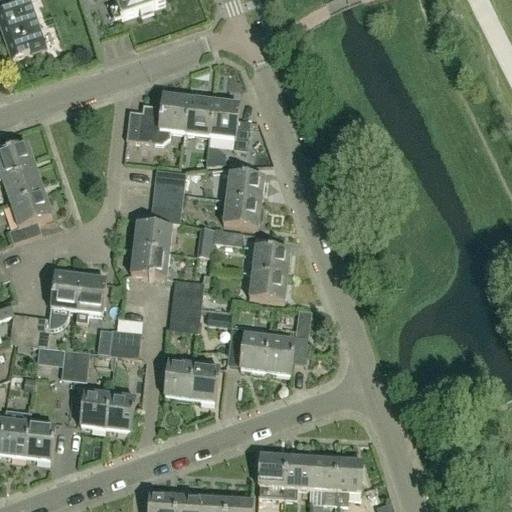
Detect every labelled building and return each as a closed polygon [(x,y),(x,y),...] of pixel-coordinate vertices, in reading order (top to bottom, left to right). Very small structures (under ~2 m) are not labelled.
[(46,54),(30,7),(11,14),(6,0),(0,0),(0,31),(1,31),(13,65),(31,58),(32,59),(46,54)] [(113,0),(121,23),(165,8),(162,0),(113,0)] [(185,138),(189,104),(164,101),(163,112),(145,110),(144,118),(131,116),(128,145),(158,148),(163,149),(170,143),(170,137),(185,138)] [(214,107),(189,104),(185,138),(211,142),(214,107)] [(214,107),(211,142),(236,145),(235,155),(247,156),(251,126),(238,124),(240,110),(214,107)] [(0,176),(3,185),(36,174),(28,149),(0,158),(0,176)] [(36,174),(3,185),(11,209),(45,198),(36,174)] [(156,189),(184,191),(185,178),(157,175),(156,189)] [(225,178),(222,205),(257,209),(261,182),(225,178)] [(184,191),(156,189),(154,201),(182,204),(184,191)] [(45,198),(11,209),(19,232),(10,236),(14,248),(42,238),(38,228),(53,222),(45,198)] [(182,204),(154,201),(153,213),(181,216),(182,204)] [(257,209),(222,205),(219,230),(254,234),(257,209)] [(135,254),(170,259),(173,234),(138,229),(135,254)] [(214,247),(241,251),(243,238),(215,235),(214,247)] [(256,253),(253,279),(288,284),(291,257),(256,253)] [(170,259),(135,254),(132,280),(166,284),(170,259)] [(5,274),(0,275),(0,288),(9,285),(5,274)] [(34,352),(47,353),(50,335),(56,334),(61,332),(62,331),(66,327),(68,325),(69,323),(69,321),(70,317),(70,316),(77,317),(81,281),(56,278),(49,325),(38,323),(34,352)] [(288,284),(253,279),(250,304),(285,308),(288,284)] [(81,281),(77,317),(103,320),(107,285),(81,281)] [(173,298),(203,302),(204,289),(175,285),(173,298)] [(203,302),(173,298),(171,310),(201,314),(203,302)] [(0,324),(12,320),(14,320),(8,307),(0,309),(0,324)] [(201,314),(171,310),(170,323),(199,327),(201,314)] [(295,342),(308,344),(311,317),(298,315),(295,342)] [(13,320),(9,348),(18,349),(23,350),(27,321),(14,320),(12,320),(13,320)] [(23,350),(18,349),(17,356),(27,357),(28,351),(34,352),(38,323),(27,321),(23,350)] [(199,327),(170,323),(168,334),(198,338),(199,327)] [(266,377),(270,342),(245,339),(245,335),(231,333),(227,371),(241,372),(240,374),(266,377)] [(110,348),(139,352),(141,338),(112,335),(110,348)] [(296,345),(270,342),(266,377),(292,381),(296,345)] [(139,352),(110,348),(109,361),(138,364),(139,352)] [(75,385),(78,357),(64,355),(61,383),(74,385),(75,385)] [(78,357),(75,385),(86,387),(90,358),(78,357)] [(190,405),(194,370),(169,367),(164,402),(190,405)] [(220,373),(194,370),(190,405),(216,408),(220,373)] [(27,382),(26,393),(35,394),(36,383),(27,382)] [(105,435),(110,400),(84,397),(80,432),(105,435)] [(135,404),(110,400),(105,435),(131,438),(135,404)] [(5,425),(0,460),(25,464),(29,428),(30,419),(6,416),(5,425)] [(29,428),(25,464),(52,467),(57,432),(29,428)] [(284,504),(287,462),(261,461),(259,503),(284,504)] [(312,464),(287,462),(284,504),(297,505),(297,494),(310,495),(312,464)] [(312,464),(310,495),(324,496),(324,510),(334,510),(337,465),(312,464)] [(337,465),(334,510),(348,511),(348,497),(361,498),(363,467),(337,465)] [(175,511),(176,502),(151,501),(150,511),(175,511)] [(200,511),(201,504),(176,502),(175,511),(200,511)]
